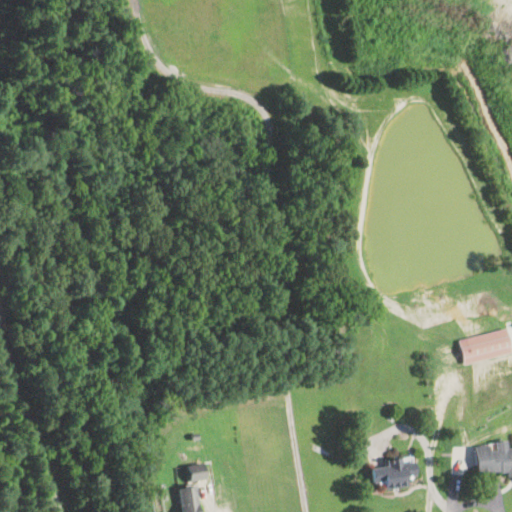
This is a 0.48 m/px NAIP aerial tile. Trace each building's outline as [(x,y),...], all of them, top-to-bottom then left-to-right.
[(347,322),(340,322),(339,315),(346,314),(347,322)] [(511,352),(463,364),(457,340),(505,328),(511,352)] [(511,472),(500,474),(500,472),(491,473),(487,452),(511,448),(511,472)] [(399,459),(400,464),(413,462),(416,476),(410,477),(410,479),(405,480),(406,486),(383,490),(381,482),(372,483),(369,469),(386,466),(385,461),(399,458),(399,459)] [(189,481),(187,465),(203,462),(206,478),(189,481)] [(198,511),(181,511),(178,488),(195,485),(198,511)]
